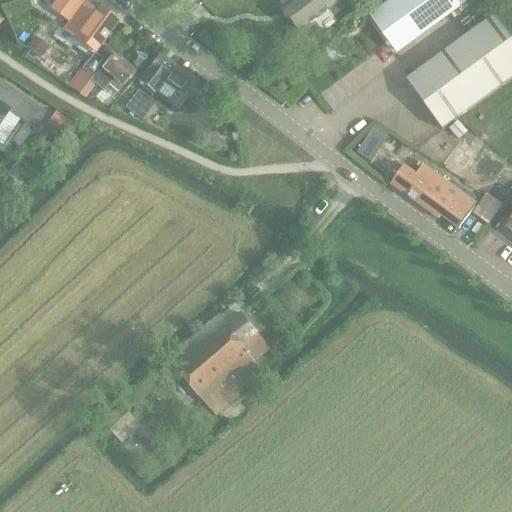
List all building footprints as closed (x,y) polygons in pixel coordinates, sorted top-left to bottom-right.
[(99,9),(96,13),(78,0),(56,0),(50,9),(65,20),(72,11),(77,14),(65,31),(97,53),(118,22),(99,9)] [(301,31),(343,0),(297,0),(285,9),(301,31)] [(413,38),(465,0),(398,0),(389,6),(413,38)] [(511,38),(495,15),(407,80),(443,129),(511,78),(511,38)] [(26,48),(40,59),(49,49),(35,37),(26,48)] [(81,70),(69,87),(85,98),(95,85),(103,91),(110,83),(120,92),(137,72),(122,59),(120,60),(113,54),(105,63),(94,54),(81,70)] [(180,94),(192,78),(159,54),(139,82),(155,93),(162,82),(180,94)] [(0,121),(7,111),(35,130),(46,113),(0,82),(0,121)] [(139,92),(126,110),(144,123),(156,105),(139,92)] [(47,125),(65,137),(74,125),(56,112),(47,125)] [(363,145),(357,154),(371,163),(377,154),(363,145)] [(477,205),(423,166),(416,176),(404,167),(391,185),(438,220),(441,216),(459,229),(477,205)] [(486,195),(472,214),(488,226),(502,206),(486,195)] [(198,397),(199,396),(215,416),(236,399),(233,396),(236,393),(234,390),(259,369),(254,362),(270,349),(241,315),(175,370),(198,397)] [(130,411),(111,429),(128,448),(147,429),(130,411)]
